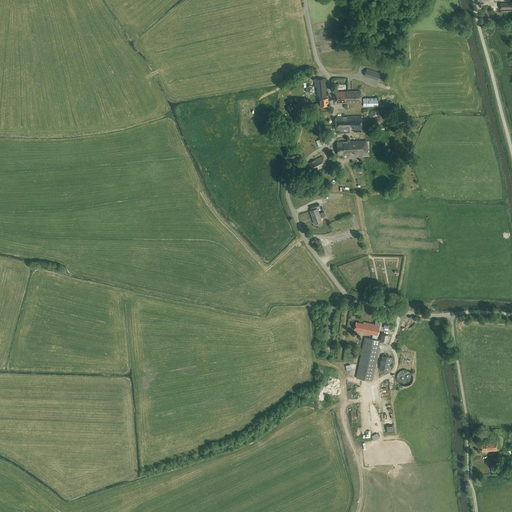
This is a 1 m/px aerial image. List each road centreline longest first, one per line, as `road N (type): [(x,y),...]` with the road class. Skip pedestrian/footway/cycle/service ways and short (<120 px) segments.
road 1 (unclassified): [(450,314),(350,299),(304,237),(288,184),(333,137),(328,78),(304,0)]
road 2 (unclassified): [(511,153),(473,0)]
road 3 (track): [(201,192),(267,268),(304,237)]
road 4 (track): [(450,314),(467,446)]
